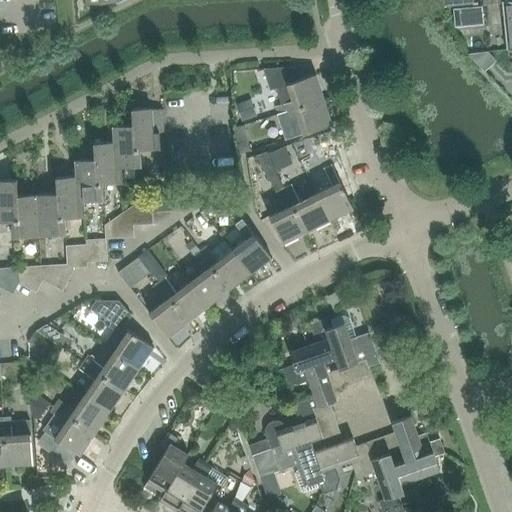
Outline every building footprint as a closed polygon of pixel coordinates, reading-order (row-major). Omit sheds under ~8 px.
[(511,0),(494,0),(495,3),(502,3),(507,49),(511,48),(511,0)] [(293,67),(263,68),(270,90),(276,88),(281,105),(275,107),(278,115),(325,99),(316,73),(298,79),(293,67)] [(325,99),(278,115),(281,122),(286,139),(333,124),(325,99)] [(152,107),(131,108),(132,124),(134,145),(134,150),(141,149),(160,148),(160,145),(160,132),(165,132),(163,109),(152,109),(152,107)] [(132,124),(112,125),(113,141),(114,145),(115,167),(122,166),(142,165),(141,149),(134,150),(134,145),(132,124)] [(113,141),(94,142),(94,145),(95,158),(96,184),(103,184),(123,182),(122,166),(115,167),(114,145),(113,141)] [(266,152),(256,155),(269,182),(270,181),(275,191),(277,190),(278,192),(286,208),(269,216),(283,244),(307,232),(285,188),(284,189),(278,177),(266,152)] [(95,158),(75,160),(76,175),(77,201),(84,201),(104,199),(103,184),(96,184),(95,158)] [(332,185),(317,193),(330,220),(354,209),(332,165),(324,169),(332,185)] [(286,173),(278,177),(284,189),(285,188),(307,232),(330,220),(317,193),(300,201),(292,185),(286,173)] [(76,175),(56,177),(57,192),(59,218),(65,218),(85,216),(84,201),(77,201),(76,175)] [(0,221),(12,221),(19,220),(18,195),(17,179),(0,179),(0,221)] [(162,186),(143,199),(152,212),(172,211),(171,200),(162,186)] [(57,192),(37,194),(40,235),(66,233),(65,218),(59,218),(57,192)] [(19,220),(12,221),(13,237),(40,235),(37,194),(18,195),(19,220)] [(143,199),(123,212),(133,226),(153,225),(152,212),(143,199)] [(123,212),(104,225),(105,239),(106,239),(133,238),(133,226),(123,212)] [(232,249),(251,273),(272,257),(242,218),(236,223),(247,238),(232,249)] [(105,239),(86,240),(86,244),(88,262),(107,261),(106,239),(105,239)] [(86,244),(65,246),(67,264),(68,264),(69,280),(75,268),(88,267),(88,262),(86,244)] [(251,273),(232,249),(218,260),(207,245),(201,250),(230,289),(251,273)] [(210,305),(230,289),(201,250),(194,255),(205,270),(191,281),(210,305)] [(139,257),(118,272),(130,288),(150,273),(139,257)] [(67,264),(41,266),(42,282),(63,292),(69,280),(68,264),(67,264)] [(41,266),(17,267),(18,284),(36,293),(42,282),(41,266)] [(17,267),(0,268),(0,287),(0,288),(13,294),(18,284),(17,267)] [(210,305),(191,281),(177,291),(166,277),(159,282),(189,321),(210,305)] [(168,337),(189,321),(159,282),(153,287),(164,301),(149,313),(168,337)] [(96,300),(91,308),(111,322),(109,326),(117,331),(107,346),(114,351),(139,368),(154,346),(124,326),(132,315),(119,300),(96,300)] [(330,327),(325,329),(328,338),(329,338),(335,356),(335,357),(339,369),(367,359),(369,365),(379,361),(369,333),(357,337),(350,318),(348,317),(347,316),(343,315),(328,321),(329,322),(330,327)] [(316,343),(290,352),(294,365),(296,371),(305,367),(324,361),(335,357),(335,356),(329,338),(328,338),(325,329),(330,327),(329,322),(328,321),(327,318),(309,324),(316,343)] [(47,324),(36,331),(56,344),(62,334),(47,324)] [(35,330),(28,342),(54,359),(62,347),(35,330)] [(125,390),(139,368),(114,351),(107,346),(97,361),(89,356),(84,362),(125,390)] [(210,349),(195,363),(207,375),(221,360),(210,349)] [(294,365),(283,369),(288,383),(300,383),(310,380),(316,397),(319,406),(328,403),(338,400),(336,395),(329,373),(324,361),(305,367),(296,371),(294,365)] [(110,412),(125,390),(84,362),(80,369),(95,379),(85,394),(110,412)] [(36,422),(52,397),(38,388),(34,396),(29,393),(27,397),(31,419),(36,422)] [(95,433),(110,412),(85,394),(75,409),(59,399),(55,405),(95,433)] [(267,439),(249,445),(252,455),(272,448),(281,445),(283,450),(292,447),(311,440),(323,436),(316,417),(313,408),(319,406),(315,397),(301,402),(294,400),(302,422),(287,428),(287,427),(285,424),(282,422),(279,421),(276,421),(273,422),(270,423),(267,426),(266,429),(265,432),(265,435),(267,439)] [(80,455),(95,433),(55,405),(50,412),(54,415),(44,430),(80,455)] [(411,415),(392,422),(405,460),(433,451),(435,456),(444,453),(440,438),(430,442),(427,432),(418,435),(411,415)] [(11,416),(3,416),(7,465),(33,464),(30,419),(12,420),(11,416)] [(149,477),(144,486),(161,496),(181,465),(187,457),(172,448),(178,437),(168,431),(160,445),(167,449),(149,477)] [(324,448),(315,451),(325,479),(320,481),(324,494),(337,490),(340,480),(335,465),(348,461),(351,460),(360,456),(357,447),(354,437),(342,442),(324,448)] [(281,445),(272,448),(279,471),(298,464),(300,469),(297,470),(296,473),(302,490),(305,492),(318,487),(317,482),(320,481),(325,479),(315,451),(311,440),(292,447),(283,450),(281,445)] [(272,448),(252,455),(267,497),(267,498),(279,494),(272,473),(279,471),(272,448)] [(405,460),(394,464),(401,483),(440,469),(435,456),(433,451),(405,460)] [(360,456),(351,460),(357,478),(376,472),(385,499),(379,501),(382,511),(403,511),(398,494),(404,492),(390,452),(362,462),(360,456)] [(161,496),(159,500),(176,510),(206,462),(199,457),(191,471),(181,465),(161,496)] [(176,510),(175,511),(199,511),(217,482),(222,486),(227,477),(212,468),(213,466),(206,462),(176,510)] [(235,511),(242,501),(235,496),(227,510),(216,504),(211,511),(235,511)] [(295,503),(289,511),(310,511),(316,505),(308,500),(303,508),(295,503)] [(242,501),(235,511),(244,511),(249,505),(242,501)]
